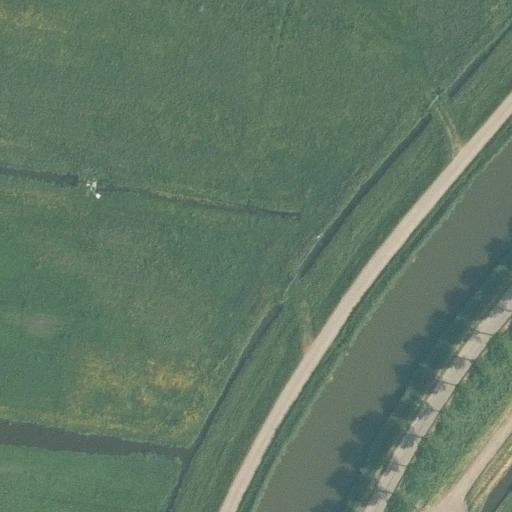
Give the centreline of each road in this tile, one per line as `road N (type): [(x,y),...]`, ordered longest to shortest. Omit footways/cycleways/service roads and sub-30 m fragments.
road 1 (track): [(224,511),(311,352),(383,250),(511,103)]
road 2 (unclassified): [(372,511),(416,424),(511,298)]
road 3 (track): [(337,0),(433,72),(433,95),(459,161)]
road 4 (track): [(317,201),(284,255),(311,352)]
